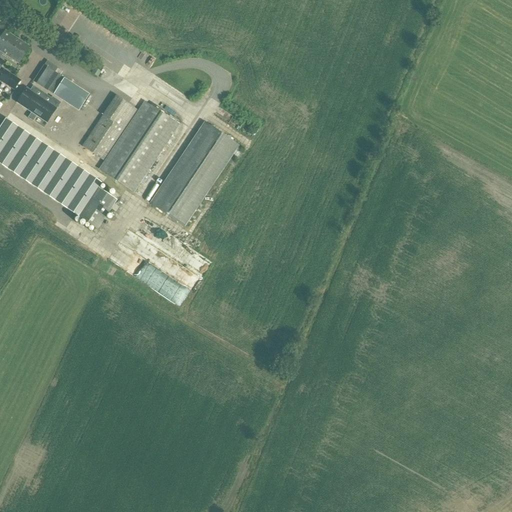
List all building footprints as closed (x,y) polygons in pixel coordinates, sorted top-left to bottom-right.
[(0,80),(15,90),(21,81),(1,68),(5,62),(0,58),(3,54),(19,64),(30,48),(6,32),(0,40),(0,80)] [(45,66),(34,82),(53,95),(79,112),(90,95),(45,66)] [(93,74),(98,77),(101,72),(96,69),(93,74)] [(26,91),(17,104),(32,114),(29,120),(34,123),(37,117),(48,125),(61,105),(53,100),(49,106),(26,91)] [(116,97),(83,147),(104,161),(137,110),(116,97)] [(145,102),(100,170),(134,193),(179,125),(145,102)] [(6,120),(0,129),(0,164),(97,229),(116,200),(99,189),(102,184),(6,120)] [(206,124),(152,205),(185,228),(240,147),(206,124)] [(103,259),(161,293),(170,278),(113,243),(103,259)] [(168,262),(166,276),(175,277),(178,264),(168,262)]
